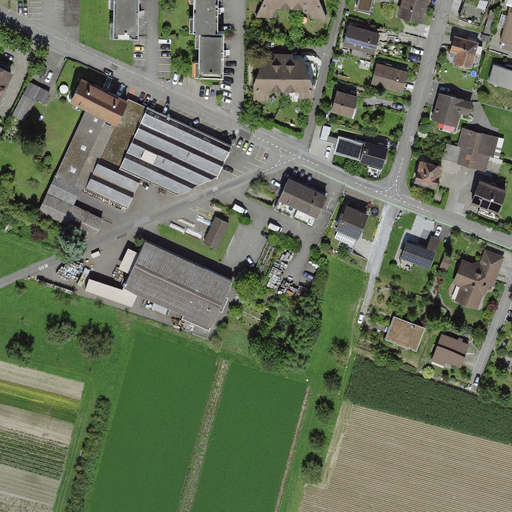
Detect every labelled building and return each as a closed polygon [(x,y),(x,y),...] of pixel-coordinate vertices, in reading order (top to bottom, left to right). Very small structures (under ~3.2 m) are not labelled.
[(66,0),(67,25),(84,25),(83,0),(66,0)] [(139,41),(139,0),(114,0),(113,40),(139,41)] [(196,0),(196,35),(226,35),(226,0),(196,0)] [(264,0),(262,5),(274,10),(277,3),(307,4),(310,11),(322,6),(319,0),(264,0)] [(374,0),(358,0),(356,8),(371,12),(374,0)] [(422,21),(427,0),(403,0),(400,15),(422,21)] [(481,14),(482,6),(466,4),(465,12),(481,14)] [(511,6),(502,40),(511,42),(511,6)] [(377,33),(349,26),(344,44),(355,47),(353,54),(362,56),(364,49),(372,51),(377,33)] [(196,35),(196,78),(225,78),(226,35),(196,35)] [(480,44),(455,37),(451,52),(458,54),(456,64),(473,69),(480,44)] [(303,61),(265,61),(265,72),(260,72),(256,82),(256,88),(266,92),(269,85),(299,86),(301,93),(313,88),(307,72),(303,72),(303,61)] [(405,72),(378,64),(373,83),(400,90),(405,72)] [(511,68),(496,64),(491,82),(511,87),(511,68)] [(0,99),(12,73),(0,67),(0,99)] [(72,99),(88,107),(116,121),(127,100),(95,84),(83,78),(72,99)] [(14,115),(24,120),(35,98),(45,103),(50,92),(30,82),(14,115)] [(357,96),(338,91),(333,109),(352,114),(357,96)] [(471,102),(441,94),(434,118),(445,122),(444,128),(455,131),(460,111),(468,113),(471,102)] [(127,206),(141,177),(179,194),(180,192),(215,176),(217,177),(233,144),(147,104),(145,109),(127,100),(116,121),(88,107),(41,209),(93,233),(99,220),(69,206),(80,184),(127,206)] [(331,127),(324,125),(320,140),(327,142),(331,127)] [(483,135),(473,132),(468,149),(461,147),(448,143),(444,158),(480,169),(485,155),(493,157),(498,138),(483,134),(483,135)] [(383,168),(388,148),(355,139),(355,140),(339,136),(335,152),(371,162),(371,164),(383,168)] [(420,161),(414,185),(438,191),(444,167),(420,161)] [(326,193),(287,174),(275,200),(314,219),(326,193)] [(481,181),(473,201),(498,210),(506,190),(481,181)] [(370,216),(347,206),(335,237),(357,246),(370,216)] [(230,220),(215,213),(203,240),(218,247),(227,227),(230,220)] [(407,243),(402,255),(430,266),(439,240),(431,237),(427,250),(407,243)] [(211,326),(232,282),(145,241),(124,285),(211,326)] [(453,281),(464,259),(447,251),(440,268),(448,271),(445,278),(453,281)] [(463,301),(477,306),(482,292),(484,293),(492,273),(496,271),(502,258),(487,252),(482,265),(478,263),(477,267),(464,262),(460,272),(463,273),(460,283),(467,285),(464,291),(467,292),(463,301)] [(427,328),(395,315),(386,337),(418,350),(427,328)] [(470,345),(444,334),(435,358),(460,369),(470,345)]
